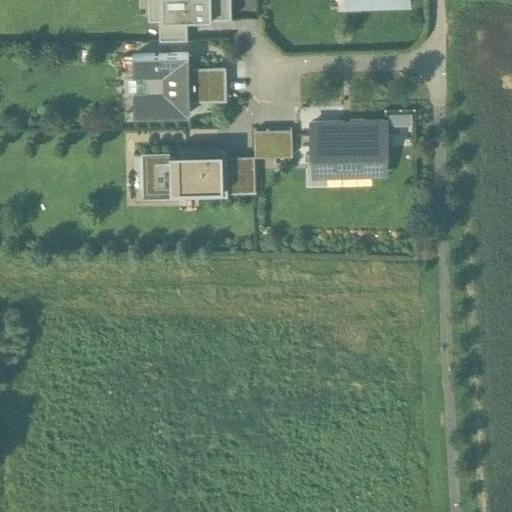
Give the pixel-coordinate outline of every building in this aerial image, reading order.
[(147,0),(148,22),(236,19),(235,0),(147,0)] [(350,0),(351,9),(414,6),(414,0),(350,0)] [(134,117),(193,115),(193,103),(227,102),(226,67),(191,69),(191,52),(132,54),(134,117)] [(394,111),(394,122),(415,121),(414,110),(394,111)] [(312,158),(392,156),(390,112),(311,114),(312,158)] [(145,192),(227,189),(226,152),(144,154),(145,192)]
